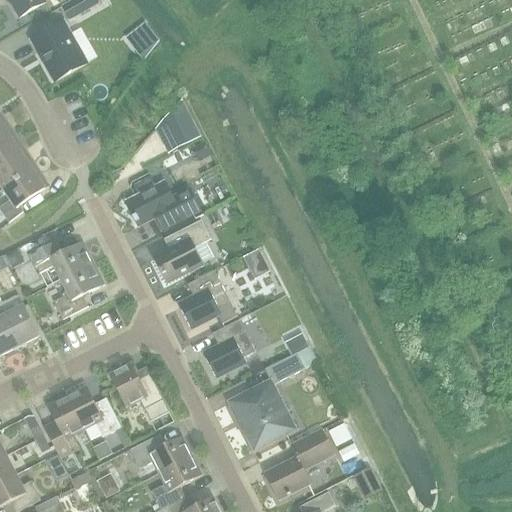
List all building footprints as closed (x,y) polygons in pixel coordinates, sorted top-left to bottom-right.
[(8,0),(19,19),(46,3),(44,0),(8,0)] [(77,0),(63,8),(70,21),(106,0),(77,0)] [(55,83),(87,65),(63,23),(31,41),(55,83)] [(136,23),(121,37),(132,49),(147,34),(136,23)] [(203,141),(183,102),(158,129),(171,156),(172,156),(203,141)] [(0,140),(12,132),(0,114),(0,140)] [(0,166),(24,151),(12,132),(0,140),(0,166)] [(198,160),(209,154),(204,145),(194,150),(198,160)] [(36,169),(24,151),(0,166),(0,184),(4,191),(36,169)] [(36,169),(4,191),(11,201),(0,208),(0,211),(9,224),(23,213),(19,207),(49,187),(36,169)] [(188,189),(171,197),(164,183),(156,188),(149,175),(132,184),(131,188),(136,198),(126,203),(139,228),(161,216),(168,229),(200,212),(193,199),(188,189)] [(222,180),(206,186),(211,198),(226,192),(222,180)] [(194,249),(211,240),(201,221),(171,237),(177,248),(155,260),(167,283),(202,265),(194,249)] [(56,271),(61,282),(94,265),(83,243),(61,255),(56,244),(30,257),(39,275),(48,270),(50,274),(56,271)] [(18,250),(6,256),(9,263),(13,270),(26,264),(22,258),(18,250)] [(94,265),(61,282),(66,292),(61,295),(62,299),(54,303),(63,321),(88,308),(83,297),(105,286),(94,265)] [(225,323),(237,317),(214,272),(188,286),(195,301),(180,308),(191,331),(221,316),(225,323)] [(0,305),(0,308),(20,348),(40,337),(18,296),(0,305)] [(0,308),(0,356),(0,357),(20,348),(0,308)] [(244,359),(255,353),(239,321),(212,335),(220,350),(205,358),(217,380),(247,365),(244,359)] [(308,349),(296,355),(304,371),(316,364),(308,349)] [(296,431),(274,386),(304,371),(296,355),(265,371),(270,382),(228,403),(230,406),(229,409),(233,416),(236,417),(254,453),(296,431)] [(132,365),(110,376),(127,409),(140,402),(144,410),(152,424),(170,415),(163,401),(162,398),(150,376),(140,381),(132,365)] [(87,388),(67,398),(84,431),(90,442),(101,436),(102,439),(121,429),(106,399),(96,405),(87,388)] [(84,431),(67,398),(48,408),(59,430),(48,435),(61,460),(80,450),(73,437),(84,431)] [(31,431),(36,442),(44,438),(39,427),(31,431)] [(304,471),(335,455),(323,431),(291,447),(297,459),(265,475),(279,502),(311,485),(304,471)] [(159,474),(192,457),(182,438),(166,447),(160,436),(130,451),(140,470),(153,463),(159,474)] [(50,450),(44,438),(36,442),(42,454),(50,450)] [(106,442),(93,448),(100,461),(112,455),(106,442)] [(353,444),(339,452),(344,462),(358,455),(353,444)] [(58,456),(49,461),(53,470),(62,465),(58,456)] [(0,460),(0,484),(17,476),(7,457),(0,460)] [(151,492),(161,511),(186,499),(180,488),(202,477),(192,457),(159,474),(164,485),(151,492)] [(370,469),(354,477),(365,499),(381,491),(370,469)] [(85,474),(71,481),(76,490),(90,483),(85,474)] [(110,475),(97,482),(106,499),(119,492),(110,475)] [(22,487),(17,476),(0,484),(0,508),(10,503),(14,511),(19,511),(41,501),(31,482),(22,487)] [(128,504),(144,496),(139,486),(123,494),(128,504)] [(323,511),(334,506),(328,494),(299,509),(301,511),(323,511)] [(192,496),(186,499),(161,511),(159,511),(219,511),(213,498),(197,507),(192,496)] [(37,511),(64,511),(60,503),(57,497),(35,508),(37,511)]
